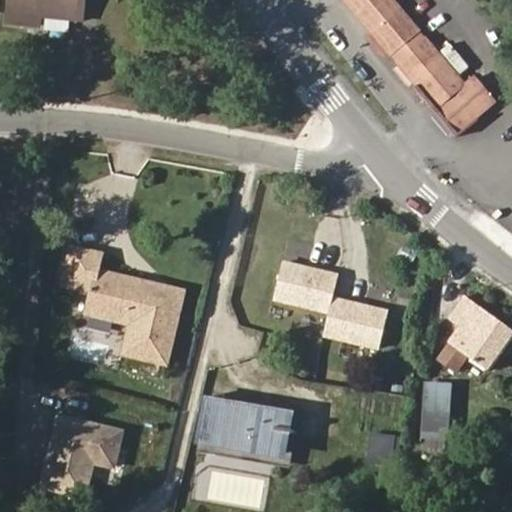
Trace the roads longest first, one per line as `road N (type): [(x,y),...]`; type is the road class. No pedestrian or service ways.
road 1 (residential): [(0,119),(128,129),(338,169),(379,157)]
road 2 (residential): [(379,157),(255,0)]
road 3 (residential): [(511,271),(379,157)]
